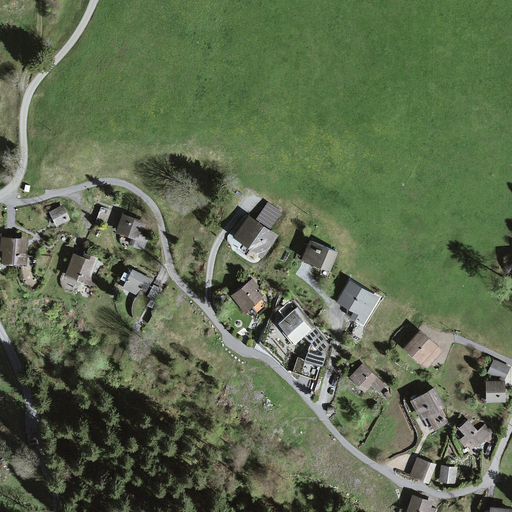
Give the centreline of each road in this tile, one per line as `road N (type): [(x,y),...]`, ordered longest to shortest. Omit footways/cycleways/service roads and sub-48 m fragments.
road 1 (residential): [(511,424),(487,480),(451,494),(415,488),(361,457),(267,359),(220,328),(173,274),(159,217),(136,189),(105,180),(44,198),(0,200)]
road 2 (tertiary): [(0,196),(18,179),(34,82),(68,47),(95,0)]
road 3 (tertiary): [(57,511),(25,389),(0,330)]
